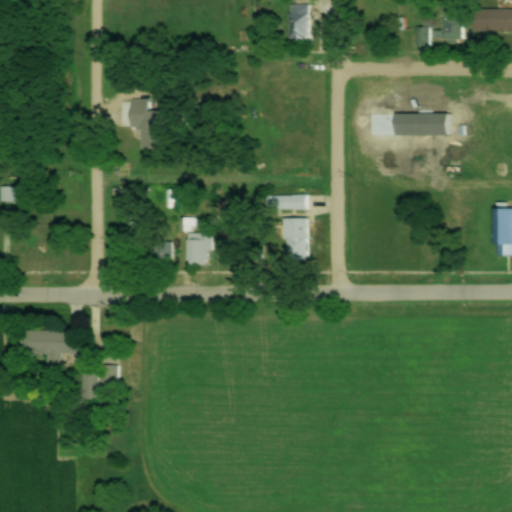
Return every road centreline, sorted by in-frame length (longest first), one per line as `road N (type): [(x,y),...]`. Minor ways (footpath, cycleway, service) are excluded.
road 1 (residential): [(511,296),(0,296)]
road 2 (residential): [(85,297),(86,0)]
road 3 (residential): [(328,297),(329,0)]
road 4 (residential): [(511,73),(329,73)]
